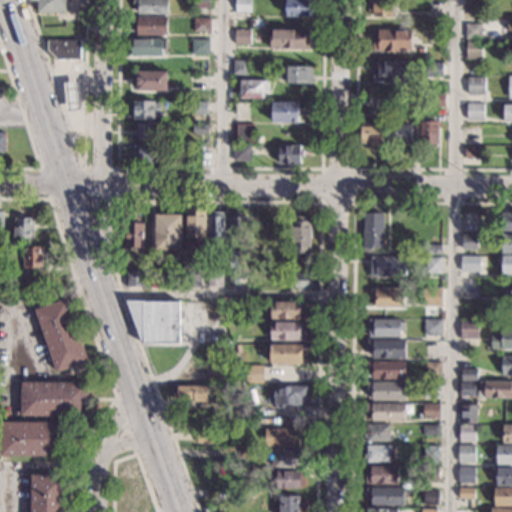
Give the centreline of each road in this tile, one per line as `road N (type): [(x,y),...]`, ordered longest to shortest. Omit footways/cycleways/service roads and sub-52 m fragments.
road 1 (secondary): [(178,511),(5,0)]
road 2 (residential): [(338,188),(102,186)]
road 3 (residential): [(337,295),(334,511)]
road 4 (residential): [(339,0),(338,188)]
road 5 (residential): [(102,186),(104,0)]
road 6 (residential): [(511,189),(338,188)]
road 7 (residential): [(97,511),(101,448),(138,402)]
